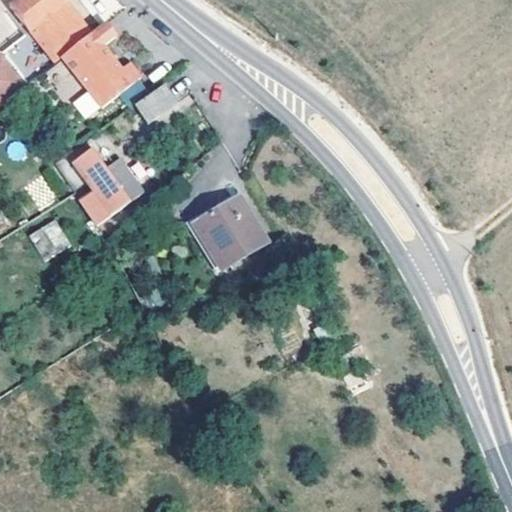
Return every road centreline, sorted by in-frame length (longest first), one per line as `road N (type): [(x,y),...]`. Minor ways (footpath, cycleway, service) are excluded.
road 1 (secondary): [(466,362),(473,332),(421,221),(328,108),(294,104)]
road 2 (secondary): [(294,104),(304,134),(395,246),(444,345),(466,362)]
road 3 (secondary): [(294,104),(162,0)]
road 4 (secondary): [(511,485),(466,362)]
road 5 (unknown): [(412,275),(511,205)]
